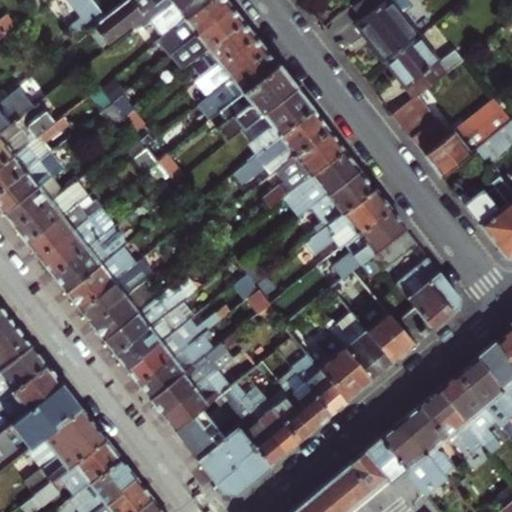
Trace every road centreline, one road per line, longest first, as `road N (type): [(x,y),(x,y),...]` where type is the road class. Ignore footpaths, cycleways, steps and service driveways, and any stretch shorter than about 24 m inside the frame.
road 1 (residential): [(266,0),(506,304)]
road 2 (residential): [(255,511),(506,304)]
road 3 (residential): [(0,259),(196,511)]
